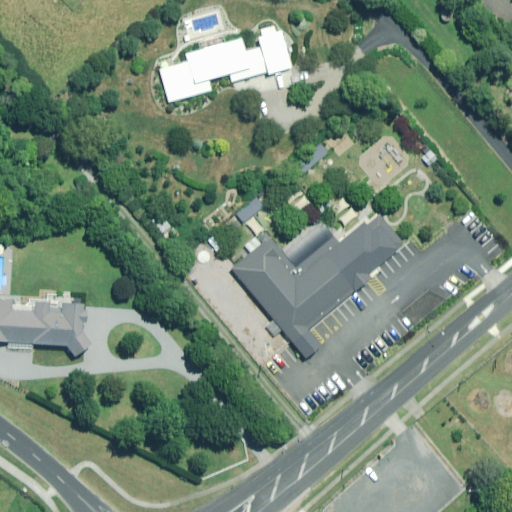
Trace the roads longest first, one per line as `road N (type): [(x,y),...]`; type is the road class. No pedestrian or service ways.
road 1 (unclassified): [(511,287),(274,482)]
road 2 (unknown): [(511,167),(365,0)]
road 3 (tertiary): [(0,427),(94,510)]
